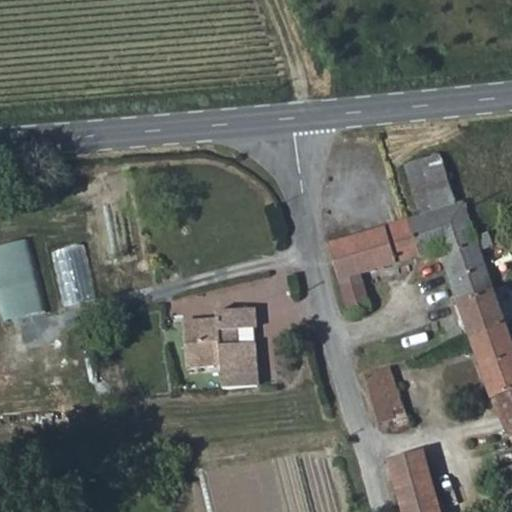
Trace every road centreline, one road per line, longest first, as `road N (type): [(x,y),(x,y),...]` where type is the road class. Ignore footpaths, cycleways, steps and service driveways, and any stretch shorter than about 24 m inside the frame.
road 1 (secondary): [(0,140),(511,95)]
road 2 (track): [(291,117),(304,77),(260,0)]
